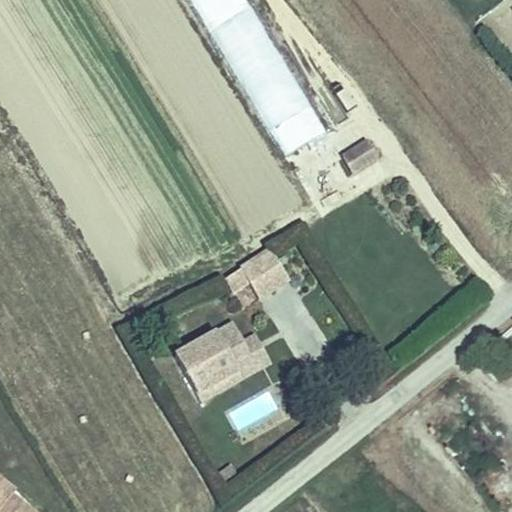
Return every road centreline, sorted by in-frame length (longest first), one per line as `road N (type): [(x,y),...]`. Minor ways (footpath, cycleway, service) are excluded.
road 1 (track): [(275,0),(511,302)]
road 2 (unclassified): [(249,511),(511,301)]
